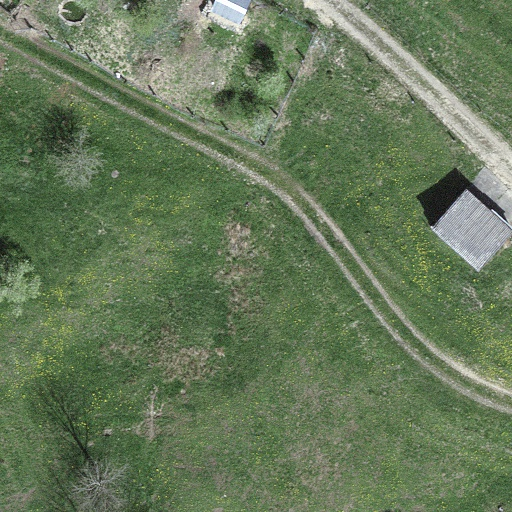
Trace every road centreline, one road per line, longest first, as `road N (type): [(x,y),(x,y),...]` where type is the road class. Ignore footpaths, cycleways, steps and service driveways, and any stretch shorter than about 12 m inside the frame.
road 1 (track): [(511,407),(472,394),(397,334),(266,173),(0,29)]
road 2 (track): [(511,172),(326,0)]
